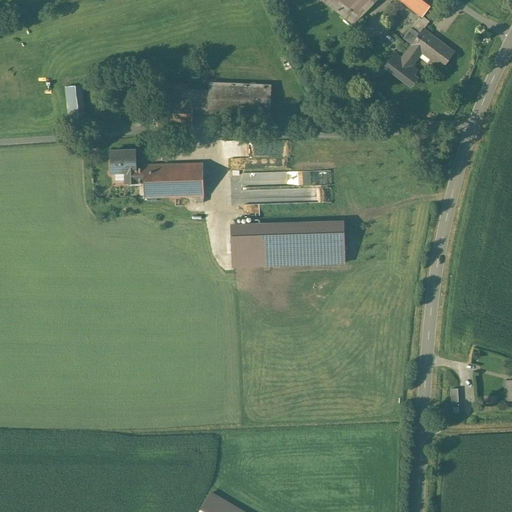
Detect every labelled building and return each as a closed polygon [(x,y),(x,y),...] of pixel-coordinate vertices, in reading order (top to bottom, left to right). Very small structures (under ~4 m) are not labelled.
[(361,17),(338,0),(320,0),(352,25),(361,17)] [(338,0),(361,17),(376,0),(338,0)] [(434,0),(400,0),(422,16),(434,0)] [(421,19),(419,17),(412,26),(420,32),(422,29),(423,29),(429,21),(423,17),(421,19)] [(423,29),(422,29),(420,32),(419,33),(411,27),(403,38),(412,45),(405,54),(414,61),(421,52),(443,68),(454,53),(423,29)] [(401,59),(394,54),(385,66),(407,83),(416,71),(410,66),(414,61),(405,54),(401,59)] [(271,85),(209,83),(209,91),(159,89),(158,106),(184,107),(184,113),(191,113),(270,116),(271,85)] [(75,86),(66,87),(69,121),(79,120),(75,86)] [(145,95),(132,96),(133,110),(145,109),(145,95)] [(184,107),(158,106),(157,128),(191,129),(191,113),(184,113),(184,107)] [(136,151),(110,152),(111,173),(114,173),(125,172),(125,181),(125,183),(144,183),(144,168),(136,169),(136,151)] [(203,163),(144,165),(144,168),(144,183),(145,197),(158,197),(168,197),(195,196),(203,196),(203,163)] [(125,172),(114,173),(114,181),(125,181),(125,172)] [(263,189),(261,189),(258,189),(256,190),(254,191),(252,192),(251,194),(250,195),(249,197),(248,199),(248,201),(248,203),(248,204),(248,205),(248,206),(249,208),(250,210),(251,212),(252,213),(253,214),(255,215),(257,216),(259,216),(262,216),(264,216),(266,216),(268,215),(270,214),(272,212),(274,210),(275,207),(275,206),(276,204),(276,202),(276,200),(275,199),(275,198),(274,196),(273,195),(272,194),(272,193),(270,191),(269,190),(267,190),(265,189),(263,189)] [(168,197),(158,197),(158,205),(168,205),(168,197)] [(232,226),(233,267),(343,263),(342,223),(283,224),(232,226)] [(244,511),(211,493),(200,511),(244,511)]
